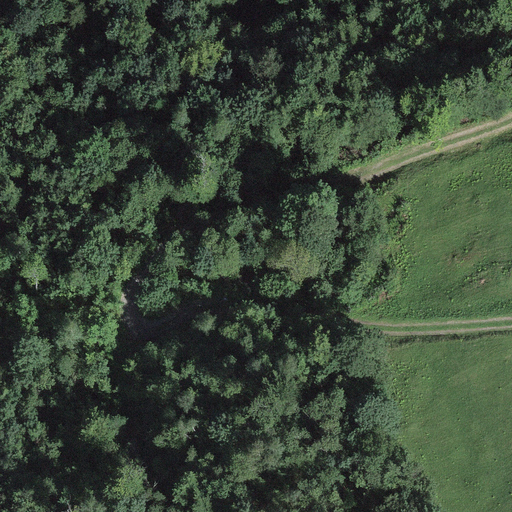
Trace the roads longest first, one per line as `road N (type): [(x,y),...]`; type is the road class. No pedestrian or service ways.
road 1 (track): [(511,111),(296,206),(153,249),(97,309),(82,344),(89,362),(193,334)]
road 2 (track): [(193,334),(411,353),(511,343)]
